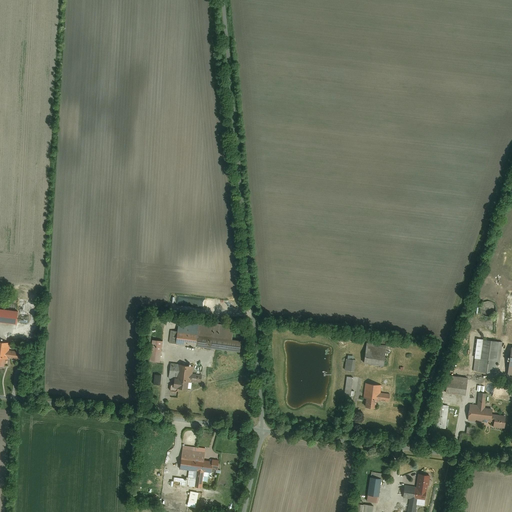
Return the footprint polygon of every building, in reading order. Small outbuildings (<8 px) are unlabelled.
[(0,308),(0,322),(15,324),(17,311),(0,308)] [(240,338),(231,337),(233,325),(179,318),(175,342),(239,350),(240,338)] [(459,346),(464,348),(472,328),(467,326),(459,346)] [(159,361),(162,339),(149,337),(146,360),(159,361)] [(476,341),(472,372),(496,375),(500,344),(476,341)] [(10,344),(0,342),(0,366),(5,367),(7,359),(23,361),(24,353),(9,351),(10,344)] [(366,342),(363,361),(383,364),(386,345),(366,342)] [(347,354),(345,369),(354,370),(355,359),(353,359),(354,355),(347,354)] [(194,365),(170,362),(168,377),(171,377),(171,383),(169,384),(169,389),(171,391),(175,391),(176,390),(193,392),(194,382),(202,383),(203,374),(193,373),(194,365)] [(353,376),(346,375),(343,394),(354,396),(354,391),(351,390),(353,376)] [(449,377),(447,395),(465,397),(467,379),(449,377)] [(375,407),(376,399),(389,401),(390,393),(380,392),(381,384),(365,382),(362,405),(375,407)] [(470,405),(469,421),(493,424),(492,429),(503,430),(505,417),(492,416),(492,410),(485,409),(487,394),(478,393),(477,406),(470,405)] [(438,406),(435,429),(446,430),(448,407),(438,406)] [(206,448),(183,445),(180,468),(189,469),(187,485),(203,487),(204,480),(208,481),(208,476),(211,476),(212,472),(218,472),(220,459),(212,458),(212,460),(204,459),(206,448)] [(428,474),(419,473),(417,489),(426,490),(428,474)] [(381,478),(369,476),(367,494),(378,496),(381,478)] [(414,486),(404,484),(402,497),(409,497),(413,498),(414,489),(414,486)] [(417,499),(425,500),(426,490),(417,489),(414,489),(413,498),(417,499)] [(178,495),(176,496),(174,498),(173,501),(173,504),(173,506),(175,509),(177,510),(180,511),(183,511),(185,510),(187,508),(188,506),(189,503),(189,500),(187,498),(185,496),(183,495),(181,495),(178,495)] [(406,511),(415,511),(417,499),(413,498),(409,497),(406,511)] [(371,511),(372,505),(361,503),(360,511),(371,511)]
